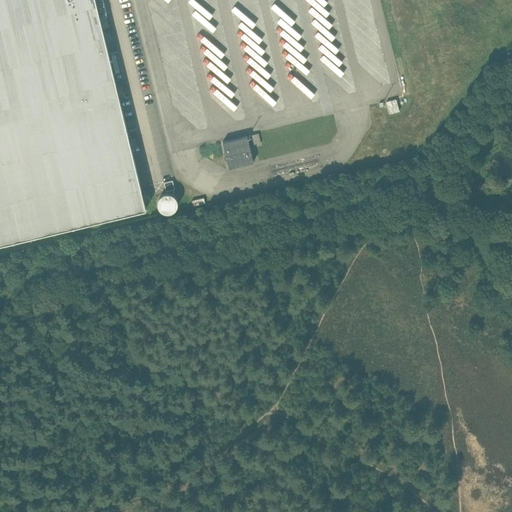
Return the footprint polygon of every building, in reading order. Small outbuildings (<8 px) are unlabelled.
[(0,0),(0,243),(146,209),(102,29),(99,16),(94,0),(0,0)] [(99,16),(102,29),(109,27),(106,15),(99,16)] [(386,102),(390,113),(399,111),(396,99),(386,102)] [(253,144),(261,143),(258,133),(251,135),(253,144)] [(223,141),(229,168),(254,162),(248,136),(223,141)] [(173,180),(164,182),(166,191),(175,189),(173,180)] [(205,203),(204,198),(191,201),(192,206),(205,203)]
